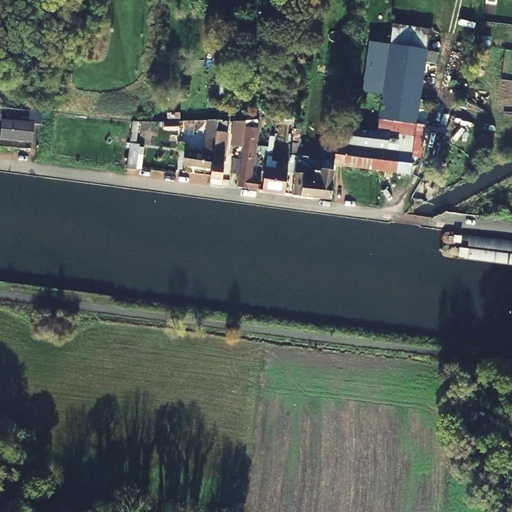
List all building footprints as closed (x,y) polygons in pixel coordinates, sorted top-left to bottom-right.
[(393,25),(379,132),(349,128),(345,166),(410,174),(413,156),(431,159),(434,138),(416,136),(430,30),(393,25)] [(218,105),(228,106),(229,93),(219,92),(218,105)] [(35,124),(41,124),(43,110),(0,105),(0,108),(0,138),(33,142),(35,124)] [(185,153),(184,163),(212,168),(219,120),(210,120),(206,151),(191,149),(191,153),(185,153)] [(222,120),(219,120),(212,168),(211,177),(211,178),(222,180),(223,178),(224,168),(223,168),(227,141),(225,140),(228,121),(223,121),(222,120)] [(230,147),(242,148),(245,120),(233,121),(233,126),(230,147)] [(239,188),(259,191),(260,180),(251,178),(254,149),(254,148),(256,128),(246,127),(239,180),(239,188)] [(349,128),(340,127),(335,165),(345,166),(349,128)] [(306,168),(315,169),(316,162),(308,161),(308,157),(297,156),(299,144),(300,144),(302,129),(294,128),(289,163),(294,163),(296,164),(300,164),(300,167),(306,168)] [(274,193),(284,194),(287,172),(287,171),(280,170),(283,153),(279,153),(277,170),(274,193)] [(138,166),(140,155),(130,154),(128,165),(138,166)] [(239,175),(241,160),(233,160),(231,174),(239,175)] [(302,197),(303,187),(314,189),(314,183),(304,182),(306,168),(300,167),(300,164),(296,164),(292,195),(302,197)] [(262,191),(274,193),(277,170),(266,168),(262,191)] [(333,172),(315,169),(306,168),(304,182),(314,183),(314,189),(314,198),(329,200),(330,192),(333,172)] [(302,197),(314,198),(314,189),(303,187),(302,197)]
